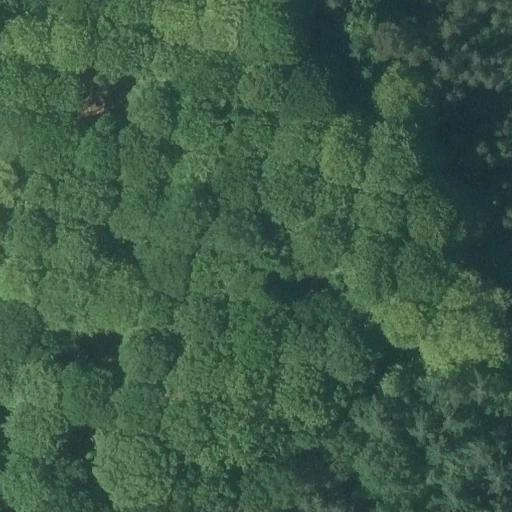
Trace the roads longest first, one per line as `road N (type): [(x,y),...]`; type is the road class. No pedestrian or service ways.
road 1 (track): [(13,511),(491,250)]
road 2 (track): [(491,250),(406,0)]
